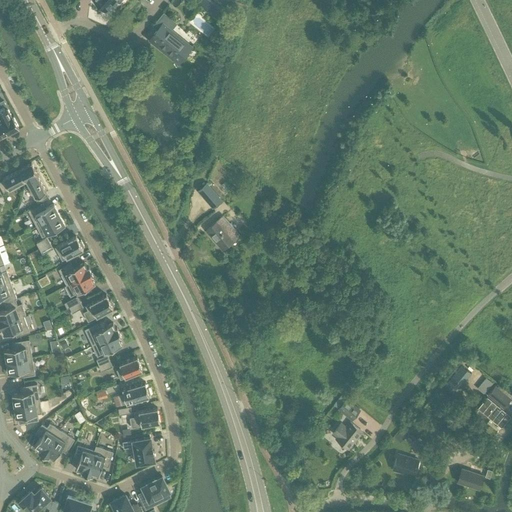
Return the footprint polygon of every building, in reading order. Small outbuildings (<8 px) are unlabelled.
[(94,0),(106,11),(116,0),(120,3),(122,0),(94,0)] [(201,0),(199,3),(218,19),(224,12),(208,0),(201,0)] [(192,47),(191,47),(170,30),(175,24),(164,14),(154,26),(158,29),(151,38),(180,62),(192,47)] [(0,111),(0,117),(2,121),(3,121),(8,132),(8,133),(19,127),(13,115),(12,115),(7,107),(0,111)] [(3,121),(2,121),(0,122),(0,136),(8,132),(3,121)] [(26,180),(26,181),(38,203),(49,197),(46,191),(38,175),(31,162),(26,165),(29,171),(27,173),(29,178),(26,180)] [(9,189),(26,181),(26,180),(29,178),(27,173),(29,171),(26,165),(19,169),(3,178),(4,180),(0,181),(0,195),(10,190),(9,189)] [(206,183),(198,190),(215,210),(223,203),(206,183)] [(28,211),(36,226),(60,214),(54,204),(46,208),(43,202),(28,211)] [(60,214),(36,226),(42,237),(65,224),(60,214)] [(206,230),(222,250),(239,235),(223,216),(206,230)] [(76,235),(55,247),(62,260),(83,249),(82,247),(84,246),(81,240),(79,241),(76,235)] [(36,242),(39,248),(50,242),(47,237),(36,242)] [(50,242),(39,248),(42,254),(53,248),(50,242)] [(0,244),(0,246),(5,262),(11,261),(5,243),(0,244)] [(65,286),(91,272),(89,266),(87,267),(84,262),(74,268),(71,262),(58,269),(67,285),(65,286)] [(0,284),(11,281),(7,270),(2,272),(0,266),(0,265),(4,264),(0,265),(0,284)] [(91,272),(65,286),(70,296),(96,283),(93,278),(94,277),(91,272)] [(0,302),(1,304),(17,298),(11,281),(0,284),(0,302)] [(109,300),(106,294),(85,305),(87,310),(83,312),(88,321),(113,308),(113,306),(114,305),(111,299),(109,300)] [(64,303),(67,308),(80,301),(77,296),(64,303)] [(0,323),(26,314),(22,303),(17,305),(15,299),(17,298),(1,304),(4,303),(6,309),(0,310),(0,323)] [(80,301),(67,308),(69,307),(72,313),(83,307),(80,301)] [(26,314),(0,323),(0,330),(1,330),(3,335),(14,331),(16,337),(30,332),(24,315),(26,315),(26,314)] [(113,323),(107,325),(104,320),(84,329),(92,345),(120,332),(117,327),(115,328),(113,323)] [(120,332),(92,345),(97,356),(123,344),(121,339),(122,338),(120,332)] [(4,350),(6,361),(32,357),(29,339),(12,342),(13,348),(4,350)] [(68,345),(66,339),(59,342),(62,348),(68,345)] [(96,359),(99,365),(110,360),(108,354),(96,359)] [(116,369),(120,379),(143,370),(137,356),(119,363),(121,368),(116,369)] [(32,357),(6,361),(8,373),(17,371),(18,378),(35,375),(32,357)] [(110,360),(99,365),(101,371),(112,366),(110,360)] [(462,365),(446,385),(454,393),(471,373),(462,365)] [(70,382),(68,375),(60,377),(61,384),(70,382)] [(485,376),(480,383),(488,389),(493,382),(485,376)] [(145,381),(122,388),(123,393),(113,396),(116,406),(149,396),(149,395),(151,394),(149,387),(147,388),(145,381)] [(106,387),(108,393),(120,389),(118,383),(106,387)] [(12,394),(14,406),(40,401),(37,384),(20,386),(21,393),(12,394)] [(488,396),(503,408),(511,398),(496,386),(488,396)] [(99,398),(108,395),(106,388),(97,390),(99,398)] [(334,403),(338,406),(345,397),(341,394),(334,403)] [(359,410),(346,399),(339,409),(352,419),(359,410)] [(40,401),(14,406),(16,417),(25,416),(26,422),(38,420),(37,414),(42,413),(40,401)] [(132,412),(130,406),(118,408),(119,414),(132,412)] [(160,422),(157,407),(134,411),(135,416),(130,417),(131,428),(160,422)] [(362,431),(350,422),(346,427),(341,423),(335,431),(339,435),(336,438),(348,448),(362,431)] [(38,451),(43,455),(60,429),(50,423),(47,427),(42,423),(35,433),(41,437),(34,447),(39,450),(38,451)] [(60,429),(43,455),(48,458),(49,456),(54,459),(61,449),(66,453),(75,439),(60,429)] [(395,437),(401,442),(408,434),(402,429),(395,437)] [(124,448),(134,446),(137,463),(155,460),(150,437),(123,442),(124,448)] [(412,444),(423,453),(427,448),(416,439),(412,444)] [(81,472),(87,474),(96,445),(94,450),(78,444),(74,455),(80,457),(76,469),(81,471),(81,472)] [(96,445),(87,474),(92,476),(93,474),(98,476),(102,465),(108,467),(113,451),(96,445)] [(419,460),(416,459),(398,453),(393,469),(414,476),(419,460)] [(458,468),(456,477),(459,478),(458,481),(472,485),(471,487),(479,490),(480,488),(482,489),(486,475),(492,476),(495,469),(472,461),(470,468),(463,466),(461,469),(458,468)] [(142,486),(144,490),(146,494),(140,497),(146,509),(153,505),(150,500),(168,491),(169,490),(162,477),(162,476),(161,476),(156,479),(155,478),(155,479),(149,482),(148,482),(148,483),(143,485),(142,486),(142,487),(142,486)] [(19,501),(29,511),(33,511),(44,502),(50,509),(48,511),(57,511),(60,503),(53,500),(53,501),(49,498),(51,496),(41,486),(35,492),(32,489),(19,501)] [(69,496),(68,495),(68,496),(68,497),(67,499),(65,503),(63,510),(63,511),(64,511),(65,511),(92,511),(89,511),(90,506),(91,504),(92,503),(90,503),(83,501),(83,500),(76,498),(70,496),(69,496)] [(112,502),(116,511),(141,511),(137,504),(131,507),(126,495),(112,502)]
